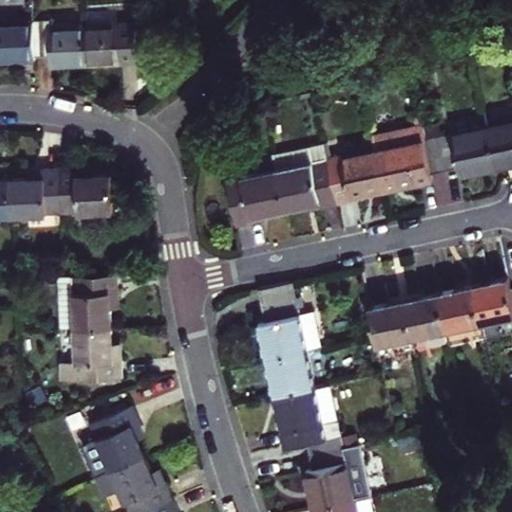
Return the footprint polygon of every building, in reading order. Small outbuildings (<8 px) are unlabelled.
[(0,22),(0,60),(8,60),(33,59),(33,54),(31,21),(0,22)] [(31,21),(33,54),(49,53),(50,63),(63,62),(85,61),(84,25),(48,26),(48,21),(31,21)] [(122,57),(137,56),(136,23),(84,25),(85,61),(110,60),(122,59),(122,57)] [(511,163),(511,122),(488,128),(497,167),(511,163)] [(430,172),(423,142),(419,123),(413,124),(415,129),(370,139),(373,153),(381,194),(406,188),(432,182),(430,172)] [(488,128),(437,139),(444,169),(459,166),(461,176),(466,175),(497,167),(488,128)] [(444,169),(437,139),(423,142),(430,172),(444,169)] [(274,176),(282,215),(302,210),(310,208),(311,213),(335,208),(326,165),(322,149),(271,161),(274,176)] [(381,194),(373,153),(326,165),(335,208),(349,205),(348,201),(362,198),(381,194)] [(80,161),(70,162),(70,168),(88,167),(88,160),(80,161)] [(70,168),(70,162),(50,163),(53,209),(105,205),(103,166),(88,167),(70,168)] [(19,173),(0,174),(0,192),(1,213),(53,209),(50,163),(34,165),(35,172),(19,173)] [(35,172),(34,165),(27,165),(18,166),(19,173),(35,172)] [(282,215),(274,176),(225,187),(235,231),(259,225),(257,220),(266,218),(282,215)] [(104,320),(103,300),(102,285),(111,284),(110,268),(62,270),(65,322),(104,320)] [(472,285),(481,323),(511,315),(511,303),(506,277),(489,281),(472,285)] [(111,292),(111,284),(102,285),(103,300),(112,300),(111,292)] [(291,285),(259,292),(266,327),(259,329),(261,342),(266,363),(307,354),(291,285)] [(456,288),(437,292),(446,331),(481,323),(472,285),(456,288)] [(412,338),(446,331),(437,292),(419,296),(403,300),(412,338)] [(376,346),(412,338),(403,300),(387,304),(368,308),(376,346)] [(115,372),(114,357),(106,357),(105,341),(104,320),(65,322),(68,375),(115,372)] [(106,357),(114,357),(114,348),(114,341),(105,341),(106,357)] [(307,354),(266,363),(270,379),(274,400),(316,390),(307,354)] [(307,444),(340,437),(337,424),(324,426),(316,390),(274,400),(278,417),(283,435),(304,430),(307,444)] [(104,469),(139,453),(131,435),(125,421),(133,417),(128,406),(85,425),(104,469)] [(136,424),(133,417),(125,421),(131,435),(139,432),(136,424)] [(343,451),(340,437),(307,444),(311,459),(343,451)] [(343,451),(311,459),(314,472),(307,474),(309,486),(315,509),(353,500),(368,496),(360,463),(357,448),(343,451)] [(131,511),(166,497),(160,482),(153,485),(146,469),(139,453),(104,469),(121,511),(131,511)] [(153,485),(160,482),(157,473),(153,465),(146,469),(153,485)] [(167,511),(172,510),(166,497),(131,511),(167,511)] [(356,511),(353,500),(315,509),(315,511),(356,511)]
